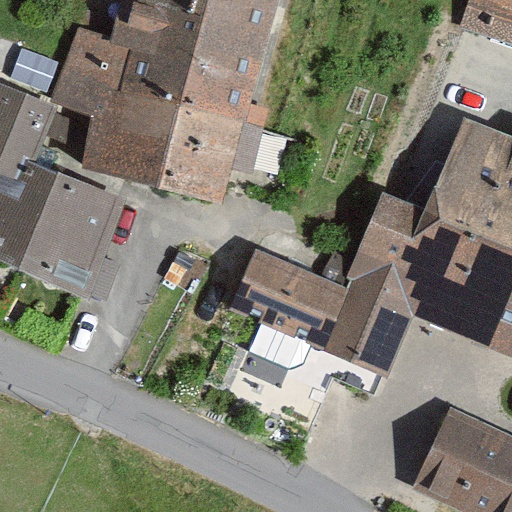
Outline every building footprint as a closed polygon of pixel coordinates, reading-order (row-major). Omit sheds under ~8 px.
[(272,0),(127,0),(117,40),(82,31),(63,101),(105,112),(91,167),(220,200),(272,0)] [(511,0),(473,0),(464,27),(511,43),(511,0)] [(52,111),(0,88),(0,256),(85,293),(122,207),(28,167),(52,111)] [(348,288),(257,253),(235,309),(388,368),(408,318),(511,358),(511,144),(459,125),(426,209),(385,194),(348,288)] [(511,511),(511,439),(451,411),(417,486),(471,511),(511,511)]
